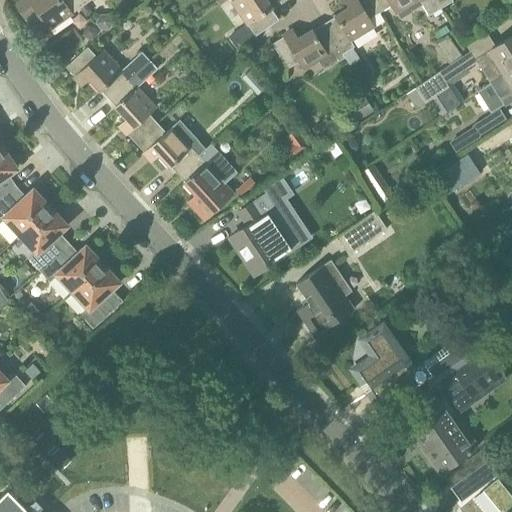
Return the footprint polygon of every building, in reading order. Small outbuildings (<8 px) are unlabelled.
[(50,30),(83,7),(78,0),(46,0),(45,1),(44,0),(26,0),(17,7),(34,30),(45,23),(50,30)] [(236,0),(234,2),(258,36),(281,20),(266,0),(236,0)] [(371,19),(382,12),(374,0),(348,0),(347,1),(352,10),(327,25),(345,54),(356,47),(352,42),(376,27),(371,19)] [(420,0),(431,16),(444,8),(438,0),(374,0),(382,12),(392,6),(397,14),(419,0),(420,0)] [(438,0),(444,8),(455,1),(454,0),(438,0)] [(343,56),(345,54),(327,25),(302,41),(296,31),(285,38),(284,37),(273,43),(288,69),(300,62),(305,70),(317,62),(323,71),(344,58),(343,56)] [(490,82),(511,68),(511,36),(495,47),(485,32),(481,35),(477,29),(465,37),(469,42),(464,45),(469,51),(463,56),(448,35),(436,44),(451,64),(405,94),(416,109),(449,87),(446,83),(477,61),(490,82)] [(143,51),(121,70),(104,52),(98,57),(88,47),(67,67),(76,77),(75,78),(83,86),(91,79),(108,98),(129,79),(149,60),(143,51)] [(156,109),(136,87),(156,67),(149,60),(129,79),(108,98),(127,118),(119,126),(127,135),(128,134),(136,142),(158,122),(150,114),(156,109)] [(511,68),(490,82),(506,106),(511,102),(511,68)] [(352,122),(372,110),(364,95),(343,108),(352,122)] [(498,108),(471,125),(472,127),(453,139),(459,148),(505,119),(498,108)] [(159,154),(178,174),(207,148),(200,140),(181,119),(167,132),(158,122),(136,142),(145,152),(144,153),(152,161),(159,154)] [(220,154),(221,153),(213,143),(207,148),(178,174),(196,194),(189,201),(198,211),(199,210),(208,220),(236,194),(227,184),(239,174),(220,154)] [(0,199),(16,186),(8,175),(17,169),(11,160),(15,158),(7,146),(0,150),(0,199)] [(447,195),(480,173),(468,154),(435,176),(447,195)] [(352,173),(368,204),(386,195),(370,164),(352,173)] [(250,178),(236,191),(244,200),(258,186),(250,178)] [(249,226),(232,237),(256,274),(281,257),(281,256),(300,243),(275,205),(292,193),(285,182),(239,212),(249,226)] [(21,235),(54,204),(44,194),(41,197),(34,189),(26,197),(17,187),(16,186),(0,199),(0,222),(5,218),(21,235)] [(40,270),(69,243),(59,233),(67,225),(60,218),(63,215),(54,204),(21,235),(36,252),(30,258),(40,270)] [(374,211),(336,237),(348,255),(386,228),(374,211)] [(73,291),(106,261),(96,251),(93,254),(86,246),(78,253),(69,243),(40,270),(50,281),(57,274),(73,291)] [(332,260),(297,283),(306,298),(302,301),(305,305),(297,311),(319,343),(343,326),(340,320),(356,309),(346,295),(352,291),(332,260)] [(106,261),(73,291),(89,309),(82,315),(94,328),(122,301),(111,289),(119,282),(112,274),(116,271),(106,261)] [(349,369),(382,416),(418,390),(416,387),(423,382),(415,372),(416,366),(384,320),(357,339),(369,355),(349,369)] [(38,361),(18,338),(4,349),(24,373),(38,361)] [(464,339),(426,365),(438,383),(476,357),(464,339)] [(420,424),(411,430),(441,473),(479,446),(468,430),(462,434),(451,418),(457,414),(487,393),(480,383),(487,378),(485,375),(494,369),(482,353),(476,357),(438,383),(447,396),(448,398),(441,403),(439,401),(415,417),(420,424)] [(0,372),(0,409),(26,386),(13,373),(7,379),(0,372)] [(359,391),(344,396),(351,416),(367,410),(359,391)] [(480,485),(497,471),(487,458),(470,472),(480,485)] [(127,461),(128,485),(146,484),(145,460),(127,461)] [(511,511),(511,495),(498,478),(483,490),(500,511),(503,509),(505,511),(511,511)] [(0,511),(23,511),(27,509),(8,490),(0,497),(0,511)]
